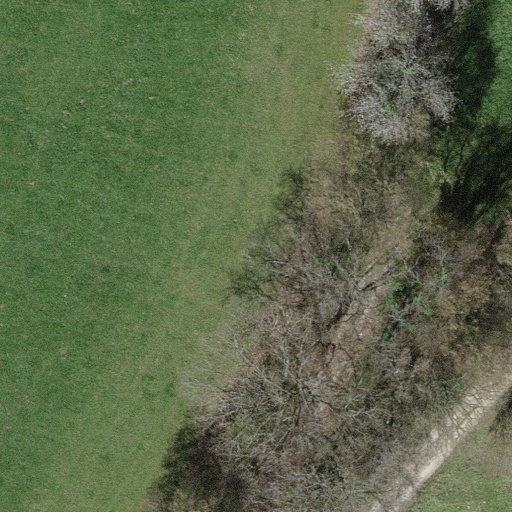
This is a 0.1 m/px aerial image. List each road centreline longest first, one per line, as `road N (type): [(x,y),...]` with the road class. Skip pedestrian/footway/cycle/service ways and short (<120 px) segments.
road 1 (track): [(447,0),(426,125),(249,511)]
road 2 (track): [(511,353),(377,511)]
